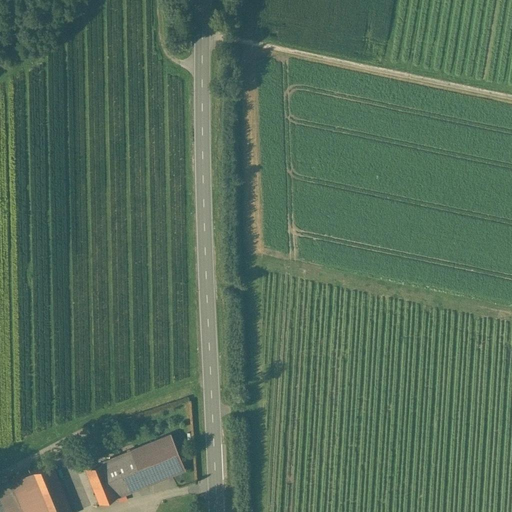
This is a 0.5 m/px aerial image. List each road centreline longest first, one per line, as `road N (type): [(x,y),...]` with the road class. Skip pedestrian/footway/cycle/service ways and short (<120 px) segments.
road 1 (secondary): [(203,0),(216,511)]
road 2 (track): [(202,36),(511,98)]
